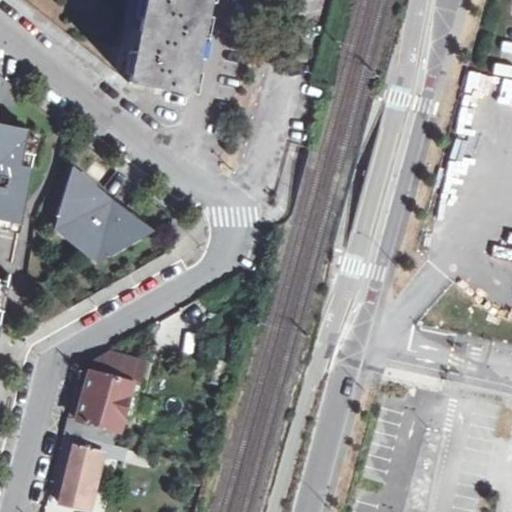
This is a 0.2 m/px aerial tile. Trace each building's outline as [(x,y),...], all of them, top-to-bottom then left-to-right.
[(145,0),(129,82),(188,94),(207,0),(145,0)] [(10,126),(16,89),(1,85),(2,77),(0,75),(0,227),(18,232),(38,138),(27,135),(28,130),(10,126)] [(58,217),(109,257),(141,238),(146,232),(139,226),(143,221),(85,176),(81,180),(73,174),(69,181),(58,217)] [(0,279),(0,294),(6,296),(9,281),(0,279)] [(77,420),(119,431),(132,383),(141,385),(147,362),(110,353),(97,360),(94,373),(90,371),(86,388),(77,420)] [(68,417),(77,420),(86,388),(77,385),(68,417)] [(68,417),(64,433),(76,437),(114,446),(119,431),(77,420),(68,417)] [(128,449),(114,446),(76,437),(74,446),(108,454),(107,457),(130,463),(132,454),(127,452),(128,449)] [(107,457),(108,454),(74,446),(59,503),(94,511),(107,457)] [(151,495),(151,474),(138,475),(138,496),(151,495)]
